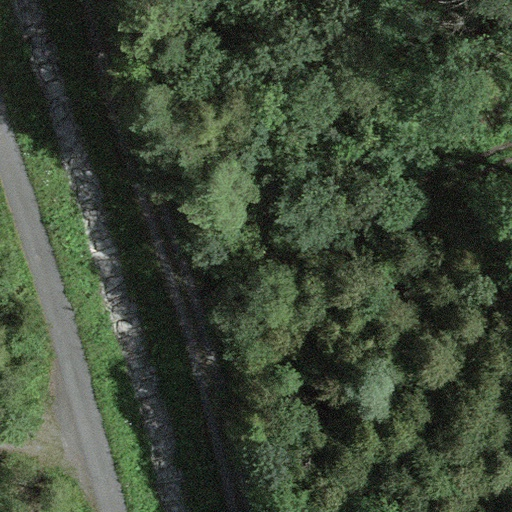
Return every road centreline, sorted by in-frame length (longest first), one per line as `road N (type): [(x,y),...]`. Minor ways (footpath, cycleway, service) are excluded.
road 1 (track): [(234,511),(91,0)]
road 2 (track): [(103,511),(0,152)]
